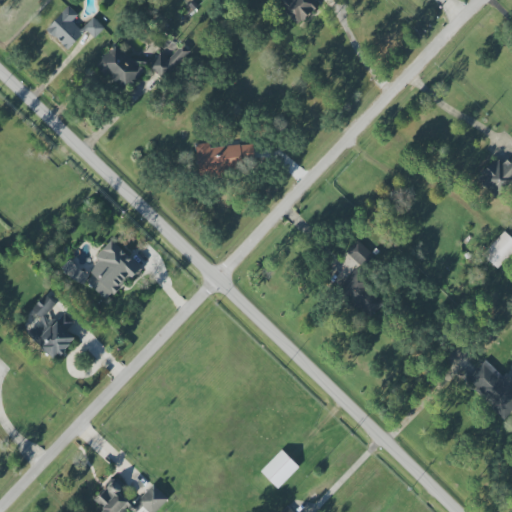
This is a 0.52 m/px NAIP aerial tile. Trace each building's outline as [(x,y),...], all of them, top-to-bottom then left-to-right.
[(273,0),(296,26),(318,7),(312,0),(273,0)] [(78,15),(68,6),(46,30),(68,50),(86,30),(94,38),(104,28),(93,17),(81,30),(71,21),(78,15)] [(143,71),(115,44),(96,65),(124,92),(143,71)] [(160,54),(148,66),(163,80),(187,54),(179,47),(167,60),(160,54)] [(199,174),(253,166),(250,143),(210,149),(209,142),(195,144),(199,174)] [(511,181),(511,153),(504,162),(498,156),(477,179),(497,198),(511,181)] [(481,255),(496,269),(511,252),(511,238),(504,231),(481,255)] [(132,280),(142,270),(112,240),(94,257),(98,261),(88,272),(92,276),(86,281),(105,300),(129,277),(132,280)] [(373,255),(357,240),(346,252),(362,268),(373,255)] [(384,304),(354,272),(337,288),(366,320),(384,304)] [(55,303),(44,295),(32,310),(43,319),(55,303)] [(74,337),(67,332),(74,321),(62,313),(46,335),(33,327),(26,337),(58,359),(74,337)] [(467,378),(502,418),(511,409),(511,373),(510,370),(502,377),(487,360),(467,378)] [(276,488),(299,468),(282,450),(260,471),(276,488)] [(156,511),(168,499),(153,485),(135,504),(124,494),(124,485),(114,475),(104,485),(104,491),(94,501),(105,511),(156,511)]
